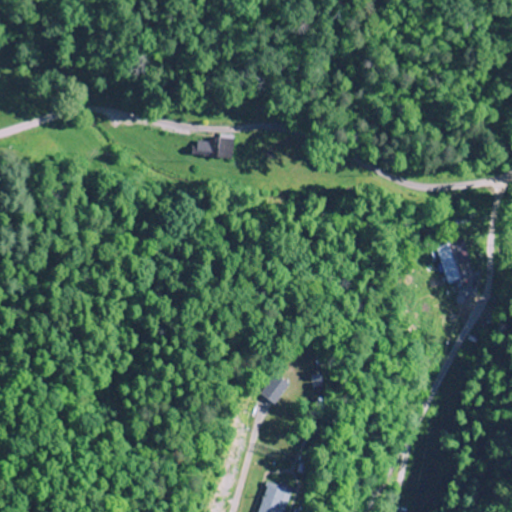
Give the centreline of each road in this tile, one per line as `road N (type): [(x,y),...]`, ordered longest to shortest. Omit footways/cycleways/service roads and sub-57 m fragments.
road 1 (residential): [(511,184),(402,190),(305,136),(273,128),(186,133),(75,113),(0,131)]
road 2 (residential): [(366,511),(487,299),(511,184)]
